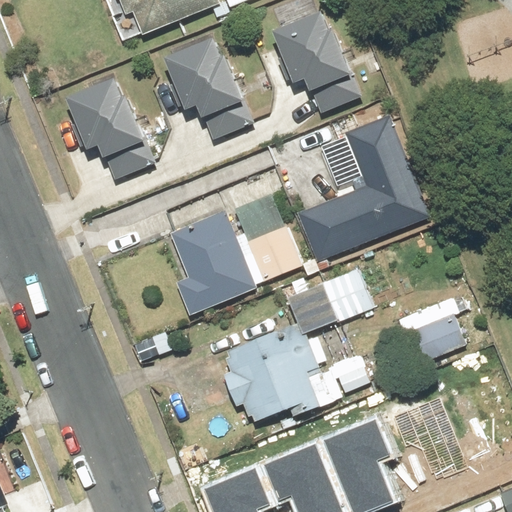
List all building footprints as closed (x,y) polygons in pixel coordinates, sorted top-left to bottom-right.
[(114,0),(123,19),(133,15),(142,37),(217,6),(214,0),(114,0)] [(256,0),(225,0),(229,11),(256,0)] [(326,39),(318,19),(271,37),(291,89),(305,84),(310,97),(315,95),(323,115),(362,100),(352,75),(347,77),(332,37),(326,39)] [(211,46),(165,63),(184,115),(195,111),(200,125),(209,121),(217,142),(254,128),(244,101),(238,103),(222,62),(218,64),(211,46)] [(112,85),(63,104),(84,159),(99,153),(103,163),(111,160),(118,181),(155,167),(145,140),(141,141),(126,103),(120,105),(112,85)] [(335,144),(344,140),(364,191),(296,217),(313,263),(429,220),(391,118),(357,130),(351,116),(328,125),(335,144)] [(235,214),(245,237),(236,240),(226,215),(170,237),(188,282),(178,286),(191,317),(265,287),(264,284),(304,268),(288,227),(283,229),(271,199),(235,214)] [(375,310),(359,271),(309,291),(303,279),(281,288),(302,337),(333,324),(340,340),(359,332),(353,319),(375,310)] [(468,346),(450,302),(405,320),(423,364),(468,346)] [(300,343),(294,328),(224,356),(232,375),(224,378),(236,410),(242,407),(251,430),(291,414),(294,421),(344,401),(341,395),(370,384),(360,358),(320,374),(318,368),(326,364),(315,336),(300,343)] [(434,482),(474,466),(445,391),(397,410),(410,445),(419,442),(434,482)] [(324,435),(353,510),(393,495),(378,455),(386,452),(373,417),(324,435)] [(296,511),(343,511),(316,442),(267,461),(281,496),(289,493),(296,511)] [(205,490),(213,511),(260,511),(259,509),(267,506),(254,471),(205,490)] [(0,511),(11,511),(3,492),(0,492),(0,511)] [(511,511),(511,492),(500,499),(506,511),(511,511)]
